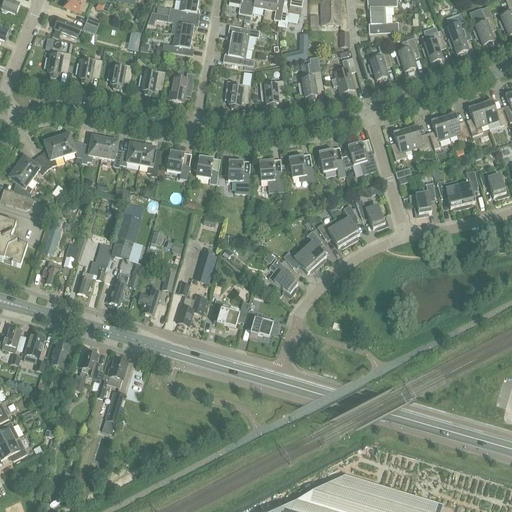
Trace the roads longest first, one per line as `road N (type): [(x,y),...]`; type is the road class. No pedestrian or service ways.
road 1 (secondary): [(511,449),(0,300)]
road 2 (residential): [(194,131),(275,136),(370,114)]
road 3 (residential): [(19,118),(58,108),(194,131)]
road 4 (residential): [(370,114),(511,64)]
road 5 (residential): [(292,330),(329,279),(405,238)]
road 6 (residential): [(194,131),(219,0)]
road 7 (residential): [(405,238),(370,114)]
road 8 (residential): [(19,118),(6,86),(41,0)]
